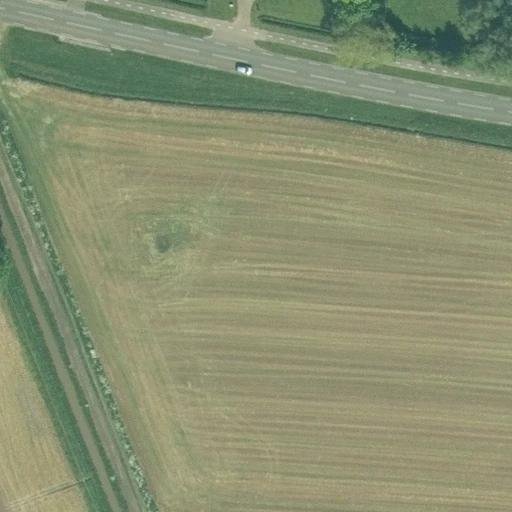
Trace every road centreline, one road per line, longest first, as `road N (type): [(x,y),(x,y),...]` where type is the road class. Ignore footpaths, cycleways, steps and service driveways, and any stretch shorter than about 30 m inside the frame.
road 1 (secondary): [(511,115),(0,7)]
road 2 (track): [(0,147),(142,511)]
